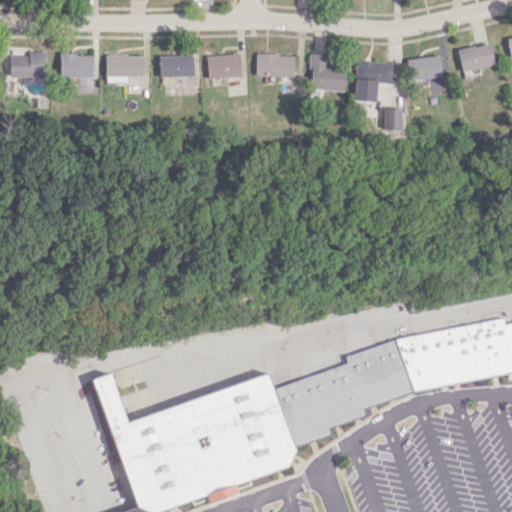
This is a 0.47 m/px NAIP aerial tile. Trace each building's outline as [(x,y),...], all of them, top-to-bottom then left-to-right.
[(457,48),(460,70),(493,65),(489,43),(457,48)] [(8,77),(45,76),(45,52),(8,53),(8,77)] [(91,77),(91,53),(58,53),(58,76),(91,77)] [(292,54),(254,53),(254,75),(291,76),(292,54)] [(325,65),(325,53),(308,53),(307,88),(343,90),(344,66),(325,65)] [(104,81),(125,81),(125,75),(142,76),(142,55),(104,54),(104,81)] [(157,55),(158,76),(192,75),(191,54),(157,55)] [(205,54),(205,77),(238,77),(238,54),(205,54)] [(409,80),(440,75),(437,54),(406,59),(409,80)] [(392,82),(393,62),(354,61),(353,100),(375,101),(375,82),(392,82)] [(400,108),(382,108),(381,129),(400,129),(400,108)] [(165,511),(164,509),(287,465),(295,447),(331,434),(328,428),(366,414),(363,408),(412,390),(511,371),(511,321),(504,323),(503,318),(395,338),(345,356),(347,363),(273,387),(268,373),(127,421),(110,372),(91,379),(136,506),(117,511),(165,511)]
